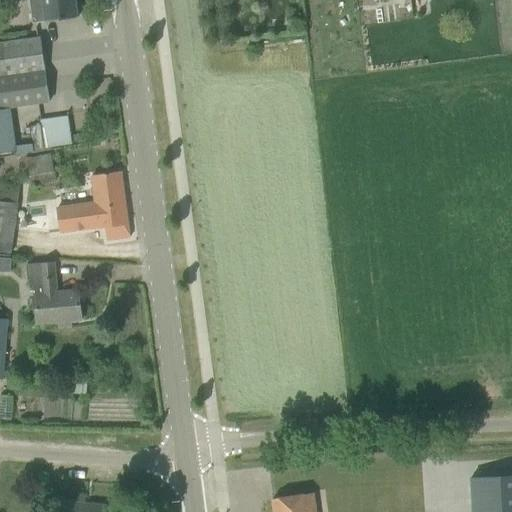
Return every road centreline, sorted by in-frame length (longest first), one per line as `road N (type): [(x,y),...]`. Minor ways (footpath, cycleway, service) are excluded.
road 1 (secondary): [(185,458),(126,0)]
road 2 (unclassified): [(185,458),(215,444),(511,425)]
road 3 (unclassified): [(185,458),(141,463),(0,452)]
